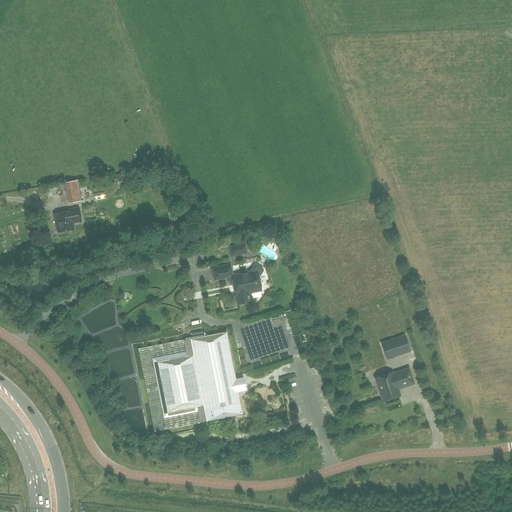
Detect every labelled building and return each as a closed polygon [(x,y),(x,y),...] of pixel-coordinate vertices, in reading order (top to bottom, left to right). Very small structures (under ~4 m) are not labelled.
[(68,204),(81,201),(78,180),(64,183),(68,204)] [(57,233),(74,230),(74,227),(82,225),(79,207),(70,209),(70,211),(54,214),(57,233)] [(266,241),(261,251),(274,258),(279,248),(266,241)] [(229,248),(231,256),(249,253),(247,244),(229,248)] [(250,272),(232,276),(230,265),(212,268),(214,280),(227,278),(227,280),(233,284),(238,305),(252,302),(250,293),(261,291),(258,277),(263,271),(262,269),(256,265),(255,266),(250,272)] [(184,340),(187,356),(157,362),(167,413),(197,407),(200,423),(243,414),(238,392),(246,391),(243,378),(236,379),(227,332),(184,340)] [(387,359),(410,351),(405,336),(382,344),(387,359)] [(413,383),(408,370),(392,375),(392,373),(376,378),(383,401),(399,396),(397,389),(413,383)]
